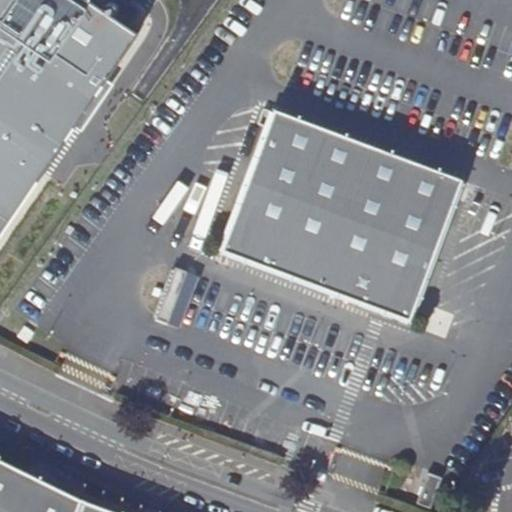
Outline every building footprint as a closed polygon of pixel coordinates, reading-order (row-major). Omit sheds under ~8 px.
[(21,208),(135,37),(81,0),(0,0),(0,225),(15,204),(21,208)] [(442,175),(249,113),(203,257),(396,319),(442,175)] [(0,238),(21,208),(15,204),(0,225),(0,238)] [(177,268),(156,321),(169,326),(190,273),(177,268)] [(200,277),(190,273),(169,326),(179,331),(200,277)] [(254,383),(338,415),(356,368),(272,336),(254,383)] [(106,511),(79,502),(0,463),(0,511),(106,511)] [(426,474),(412,469),(401,499),(415,504),(426,474)] [(461,486),(450,502),(475,511),(478,511),(484,496),(461,486)]
